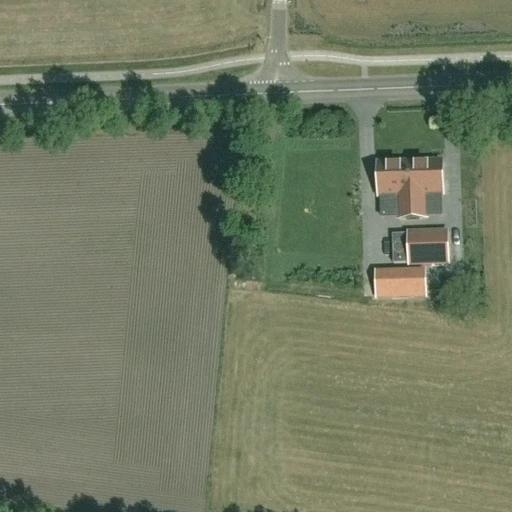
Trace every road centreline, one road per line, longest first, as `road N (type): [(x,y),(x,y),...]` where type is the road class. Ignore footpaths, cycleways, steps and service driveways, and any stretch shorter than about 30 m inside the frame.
road 1 (secondary): [(276,92),(0,104)]
road 2 (secondary): [(511,81),(276,92)]
